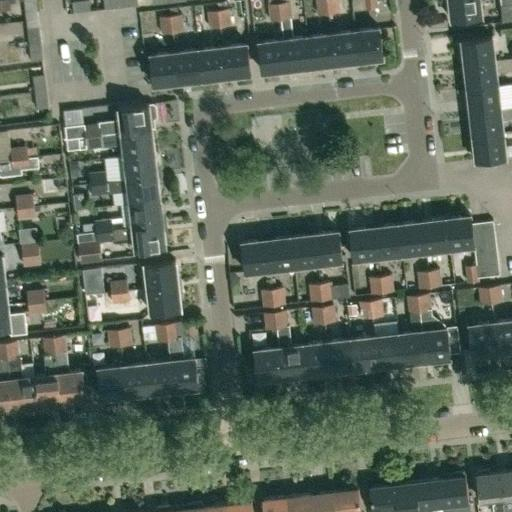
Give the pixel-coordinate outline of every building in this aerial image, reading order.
[(27,20),(38,18),(37,11),(38,11),(36,0),(24,0),(26,12),(27,20)] [(73,13),(90,11),(88,0),(73,0),(72,0),(73,13)] [(103,0),(105,9),(121,7),(120,0),(103,0)] [(312,64),(307,34),(293,35),(290,16),(292,16),(289,0),(279,2),(281,17),(284,37),(288,67),(312,64)] [(315,0),(317,14),(328,12),(326,0),(315,0)] [(326,0),(328,12),(340,11),(338,0),(326,0)] [(377,6),(376,0),(352,0),(353,0),(363,0),(365,8),(377,6)] [(480,0),(450,0),(452,19),(482,15),(480,0)] [(500,4),(501,21),(511,19),(511,0),(510,0),(511,3),(500,4)] [(281,17),(279,2),(268,3),(270,19),(281,17)] [(231,24),(229,8),(218,9),(220,25),(231,24)] [(218,9),(207,10),(209,27),(220,25),(218,9)] [(184,30),(182,13),(171,15),(172,31),(184,30)] [(159,16),(161,32),(172,31),(171,15),(159,16)] [(29,40),(40,38),(38,18),(27,20),(29,40)] [(355,28),(359,58),(383,55),(379,25),(355,28)] [(359,58),(355,28),(331,31),(335,61),(359,58)] [(312,64),(335,61),(331,31),(330,31),(307,34),(312,64)] [(465,63),(495,60),(492,35),(462,39),(465,63)] [(288,67),(284,37),(259,40),(263,70),(288,67)] [(40,38),(29,40),(31,60),(43,59),(40,38)] [(223,44),(226,74),(251,71),(247,41),(223,44)] [(226,74),(223,44),(199,47),(203,77),(226,74)] [(179,80),(203,77),(199,47),(175,50),(179,80)] [(155,83),(179,80),(175,50),(151,53),(155,83)] [(467,87),(498,84),(495,60),(465,63),(467,87)] [(34,91),(46,90),(45,73),(32,74),(34,91)] [(470,111),(500,107),(498,84),(467,87),(470,111)] [(46,90),(34,91),(36,108),(48,106),(46,90)] [(155,105),(153,103),(149,103),(119,106),(120,118),(100,120),(101,122),(85,124),(84,123),(65,125),(67,137),(72,136),(152,127),(151,117),(155,117),(157,115),(155,105)] [(473,135),(503,131),(500,107),(470,111),(473,135)] [(283,129),(283,120),(260,121),(260,130),(283,129)] [(125,154),(155,151),(152,127),(72,136),(67,137),(68,149),(123,142),(125,154)] [(506,156),(506,155),(505,145),(503,131),(473,135),(476,159),(506,156)] [(393,136),(394,151),(415,150),(414,135),(393,136)] [(12,158),(29,156),(28,145),(11,147),(12,158)] [(128,178),(158,174),(155,151),(125,154),(128,178)] [(110,177),(126,176),(124,153),(108,155),(110,177)] [(0,173),(1,175),(22,173),(22,168),(39,166),(37,155),(29,156),(12,158),(0,158),(0,173)] [(108,180),(107,170),(90,172),(91,182),(108,180)] [(108,180),(91,182),(92,193),(108,191),(108,192),(129,189),(130,202),(161,198),(158,174),(128,178),(108,180)] [(16,205),(33,204),(32,192),(15,194),(16,205)] [(133,226),(163,222),(161,198),(130,202),(133,226)] [(33,204),(16,205),(18,217),(35,215),(33,204)] [(473,234),(471,222),(470,213),(446,216),(449,246),(474,243),(473,234)] [(426,249),(449,246),(446,216),(423,219),(426,249)] [(96,230),(123,227),(122,221),(112,222),(112,217),(95,219),(96,230)] [(403,251),(426,249),(423,219),(400,221),(403,251)] [(473,233),(494,230),(493,219),(471,222),(473,233)] [(380,254),(403,251),(400,221),(377,224),(380,254)] [(163,222),(133,226),(123,227),(96,230),(77,233),(78,240),(81,260),(101,257),(99,240),(113,238),(113,239),(134,237),(136,249),(166,245),(163,222)] [(354,257),(380,254),(377,224),(350,227),(354,257)] [(315,232),(318,262),(342,259),(338,229),(315,232)] [(474,244),(495,241),(494,230),(473,233),(474,243),(474,244)] [(294,265),(318,262),(315,232),(290,234),(294,265)] [(270,267),(294,265),(290,234),(266,237),(270,267)] [(246,270),(270,267),(266,237),(242,240),(246,270)] [(24,264),(41,262),(38,239),(21,242),(24,264)] [(475,254),(496,252),(495,241),(474,244),(475,254)] [(477,265),(498,263),(496,252),(475,254),(476,263),(477,265)] [(148,286),(178,283),(176,258),(145,262),(148,286)] [(478,276),(477,265),(476,263),(465,264),(466,281),(479,280),(479,276),(478,276)] [(478,276),(479,276),(499,274),(498,263),(477,265),(478,276)] [(429,267),(431,284),(441,283),(439,266),(429,267)] [(420,285),(431,284),(429,267),(418,269),(420,285)] [(380,274),(382,291),(393,289),(391,273),(380,274)] [(371,292),(382,291),(380,274),(369,276),(371,292)] [(111,291),(127,289),(126,278),(109,280),(111,291)] [(320,281),(322,298),(334,296),(332,279),(320,281)] [(311,299),(322,298),(320,281),(309,282),(311,299)] [(178,283),(148,286),(150,311),(181,307),(178,283)] [(489,284),(491,301),(502,300),(500,283),(489,284)] [(479,302),(491,301),(489,284),(477,285),(479,302)] [(283,286),(272,287),(275,304),(285,302),(283,286)] [(27,301),(44,299),(43,287),(26,289),(27,301)] [(275,304),(272,287),(261,288),(263,305),(275,304)] [(127,289),(111,291),(112,302),(129,300),(127,289)] [(426,358),(451,355),(451,351),(462,350),(459,324),(445,326),(445,323),(433,314),(431,312),(429,291),(418,293),(420,309),(423,328),(426,358)] [(410,310),(420,309),(418,293),(408,294),(410,310)] [(370,298),(372,315),(383,314),(381,297),(370,298)] [(360,317),(372,315),(370,298),(358,300),(360,317)] [(44,299),(27,301),(29,313),(45,310),(44,299)] [(322,304),(324,321),(335,319),(334,302),(322,304)] [(8,304),(0,304),(0,329),(9,328),(10,333),(26,332),(24,310),(9,312),(8,304)] [(313,322),(324,321),(322,304),(311,305),(313,322)] [(306,373),(303,343),(291,344),(288,324),(286,325),(284,308),(275,309),(277,326),(279,345),(283,375),(306,373)] [(265,327),(277,326),(275,309),(263,311),(265,327)] [(497,350),(511,348),(511,318),(494,320),(497,350)] [(183,319),(177,320),(166,321),(168,338),(170,358),(173,388),(182,387),(183,392),(203,389),(200,366),(196,366),(195,355),(183,356),(181,341),(185,340),(183,319)] [(473,353),(497,350),(494,320),(469,323),(473,353)] [(157,339),(168,338),(166,321),(155,322),(155,324),(142,325),(144,339),(157,338),(157,339)] [(118,327),(119,344),(132,343),(130,325),(118,327)] [(109,345),(119,344),(118,327),(106,328),(109,345)] [(403,361),(426,358),(423,328),(399,331),(403,361)] [(378,364),(403,361),(399,331),(374,334),(378,364)] [(53,334),(55,352),(67,350),(65,333),(53,334)] [(44,353),(55,352),(53,334),(42,336),(44,353)] [(354,367),(378,364),(374,334),(351,337),(354,367)] [(333,369),(354,367),(351,337),(329,339),(333,369)] [(38,404),(34,373),(23,375),(20,355),(19,355),(17,339),(6,340),(8,357),(13,406),(38,404)] [(306,373),(333,369),(329,339),(303,343),(306,373)] [(0,408),(13,406),(8,357),(6,340),(0,340),(0,408)] [(258,378),(283,375),(279,345),(254,348),(258,378)] [(58,371),(55,352),(44,353),(47,372),(34,373),(38,404),(61,401),(58,371)] [(149,391),(173,388),(170,358),(146,360),(149,391)] [(125,394),(149,391),(146,360),(122,363),(125,394)] [(101,396),(125,394),(122,363),(98,366),(101,396)] [(58,371),(61,401),(86,398),(82,368),(58,371)] [(505,511),(500,470),(488,471),(487,468),(477,470),(477,472),(476,473),(479,499),(495,498),(495,502),(494,502),(492,504),(492,511),(505,511)] [(511,511),(511,468),(500,470),(505,511),(511,511)] [(440,477),(444,511),(469,511),(465,474),(462,470),(451,471),(450,475),(440,477)] [(433,511),(444,511),(440,477),(417,479),(420,511),(421,511),(421,506),(435,504),(436,508),(433,509),(433,511)] [(397,511),(420,511),(417,479),(394,482),(397,511)] [(397,511),(394,482),(370,485),(372,511),(397,511)] [(334,489),(336,511),(360,511),(358,486),(334,489)] [(336,511),(334,489),(310,492),(312,511),(336,511)] [(312,511),(310,492),(286,495),(288,511),(312,511)] [(288,511),(286,495),(263,497),(264,511),(288,511)] [(226,502),(227,511),(252,511),(251,499),(226,502)] [(204,511),(203,504),(201,500),(188,502),(188,506),(180,507),(180,511),(204,511)] [(227,511),(226,502),(203,504),(204,511),(227,511)]
